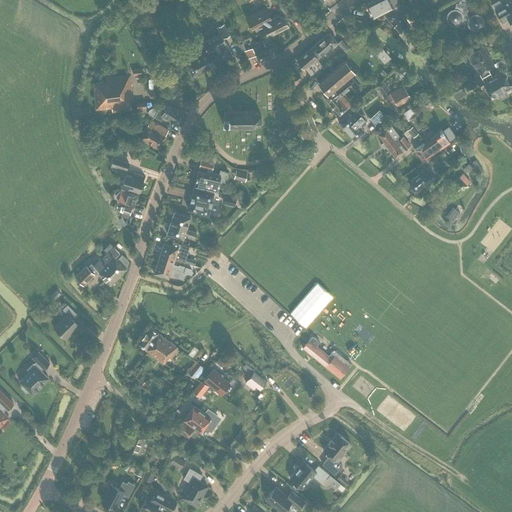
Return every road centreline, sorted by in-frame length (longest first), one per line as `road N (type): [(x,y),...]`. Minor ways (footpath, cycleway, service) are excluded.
road 1 (tertiary): [(278,62),(224,91),(187,126),(98,371),(43,489)]
road 2 (residential): [(219,511),(270,449),(341,397)]
road 3 (track): [(341,397),(466,482)]
